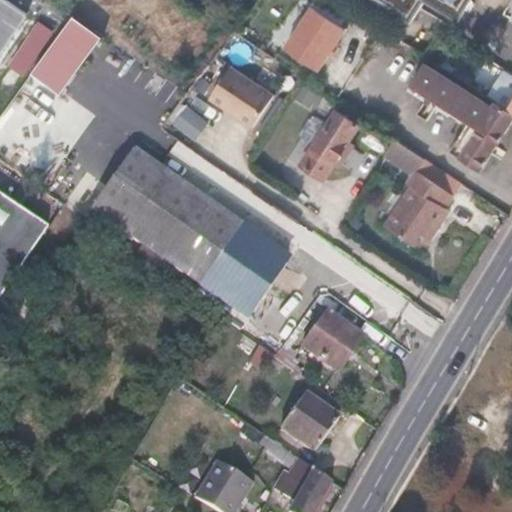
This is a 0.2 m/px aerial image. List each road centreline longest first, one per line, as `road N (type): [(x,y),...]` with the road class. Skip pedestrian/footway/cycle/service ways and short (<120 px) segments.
road 1 (secondary): [(511,252),(359,511)]
road 2 (unknown): [(511,202),(403,122),(394,103),(400,65)]
